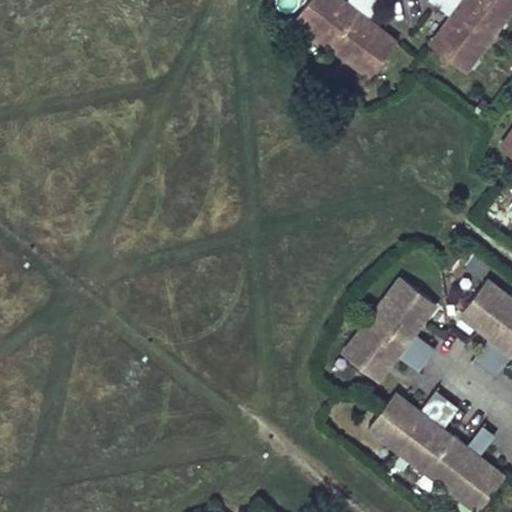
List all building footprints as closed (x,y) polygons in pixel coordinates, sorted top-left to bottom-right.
[(375,7),(366,0),(342,0),(341,2),(337,0),(305,0),(296,12),(310,23),(306,28),(368,75),(392,42),(364,21),(375,7)] [(428,0),(449,16),(428,43),(461,69),(511,4),(506,1),(506,0),(428,0)] [(310,23),(296,12),(292,18),(306,28),(310,23)] [(511,123),(507,130),(511,133),(511,136),(503,148),(511,154),(511,123)] [(511,136),(511,133),(507,130),(497,143),(503,148),(511,136)] [(426,299),(396,276),(348,339),(354,344),(344,357),(372,379),(391,354),(409,331),(417,320),(412,317),(426,299)] [(511,300),(483,278),(460,308),(479,322),(475,327),(487,336),(509,353),(511,355),(511,300)] [(431,302),(426,299),(412,317),(417,320),(431,302)] [(479,322),(460,308),(457,313),(475,327),(479,322)] [(432,348),(409,331),(391,354),(414,372),(432,348)] [(509,353),(487,336),(470,359),(492,375),(509,353)] [(338,353),(344,357),(354,344),(348,339),(338,353)] [(414,412),(437,430),(454,408),(431,390),(414,412)] [(414,412),(389,393),(368,422),(382,433),(378,439),(421,472),(425,467),(433,473),(430,478),(474,511),(499,477),(474,458),(461,448),(437,430),(414,412)] [(363,428),(378,439),(382,433),(368,422),(363,428)] [(461,448),(474,458),(491,436),(478,426),(461,448)] [(425,467),(421,472),(430,478),(433,473),(425,467)]
